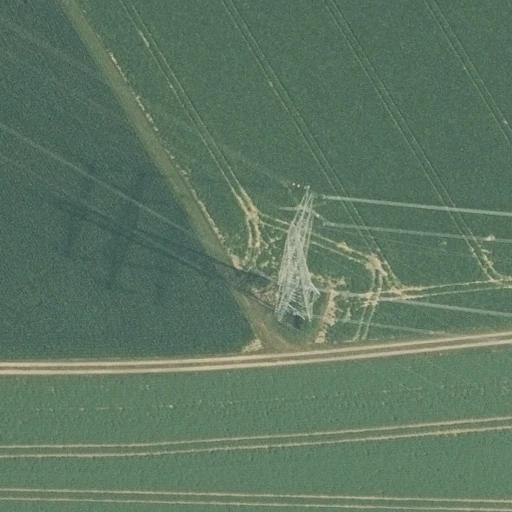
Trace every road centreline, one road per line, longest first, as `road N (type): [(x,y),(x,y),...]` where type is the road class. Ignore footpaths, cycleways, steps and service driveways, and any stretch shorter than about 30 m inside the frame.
road 1 (track): [(62,0),(275,362)]
road 2 (track): [(275,362),(0,373)]
road 3 (track): [(511,340),(275,362)]
